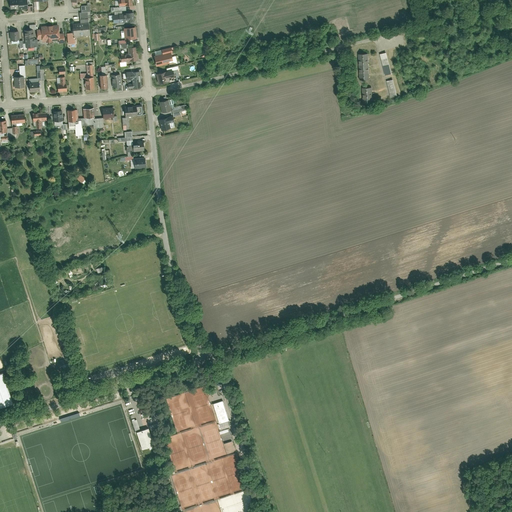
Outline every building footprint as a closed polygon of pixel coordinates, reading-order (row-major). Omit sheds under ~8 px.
[(12,9),(20,8),(19,0),(15,0),(11,0),(12,9)] [(20,9),(29,9),(28,0),(19,0),(20,8),(20,9)] [(134,23),(133,13),(113,15),(114,25),(134,23)] [(90,23),(73,24),(74,38),(91,36),(90,23)] [(60,34),(60,25),(51,26),(52,42),(59,41),(59,44),(66,44),(65,34),(60,34)] [(52,42),(51,26),(42,26),(42,30),(37,30),(38,40),(43,40),(43,42),(47,42),(47,44),(52,44),(52,42)] [(137,39),(136,27),(124,28),(125,41),(137,39)] [(35,30),(25,31),(26,39),(36,38),(35,30)] [(20,41),(19,31),(11,32),(11,42),(20,41)] [(36,38),(26,39),(26,48),(36,47),(36,38)] [(128,48),(129,54),(121,55),(122,62),(138,60),(137,47),(128,48)] [(386,75),(393,73),(388,52),(381,54),(386,75)] [(172,53),(154,57),(156,68),(174,64),(172,53)] [(368,54),(359,54),(359,77),(359,81),(369,81),(368,54)] [(132,88),(141,87),(140,71),(125,72),(126,80),(131,80),(132,88)] [(165,72),(157,75),(159,86),(168,84),(165,72)] [(112,74),(113,88),(121,87),(120,73),(112,74)] [(99,75),(100,89),(108,88),(107,75),(99,75)] [(14,78),(15,89),(25,88),(24,77),(14,78)] [(57,85),(58,93),(67,92),(66,77),(60,77),(60,84),(57,85)] [(85,78),(86,90),(95,89),(94,77),(85,78)] [(392,98),(399,96),(395,79),(388,81),(392,98)] [(29,83),(30,93),(40,92),(39,82),(29,83)] [(372,88),(362,88),(362,107),(372,106),(372,88)] [(168,100),(160,103),(163,114),(171,112),(168,100)] [(142,106),(125,107),(125,116),(142,115),(142,106)] [(94,108),(83,109),(84,120),(95,119),(94,108)] [(114,108),(103,109),(104,120),(115,119),(114,108)] [(62,110),(54,111),(55,123),(63,122),(62,110)] [(77,110),(68,111),(69,124),(78,123),(77,110)] [(43,129),(43,122),(47,121),(46,112),(33,113),(34,122),(36,122),(37,129),(43,129)] [(25,115),(12,116),(12,125),(26,124),(25,115)] [(173,117),(159,121),(162,134),(170,132),(168,125),(175,123),(173,117)] [(133,131),(126,132),(126,137),(119,138),(119,141),(134,140),(133,131)] [(145,152),(144,141),(133,142),(134,153),(145,152)] [(147,168),(146,158),(135,159),(136,169),(147,168)] [(81,175),(78,179),(83,183),(86,179),(81,175)] [(64,359),(62,360),(65,371),(73,368),(72,365),(74,364),(73,362),(66,364),(64,359)] [(6,372),(0,374),(0,406),(0,408),(15,403),(6,372)] [(231,421),(224,400),(214,404),(221,424),(231,421)] [(150,427),(136,432),(141,450),(155,446),(150,427)]
